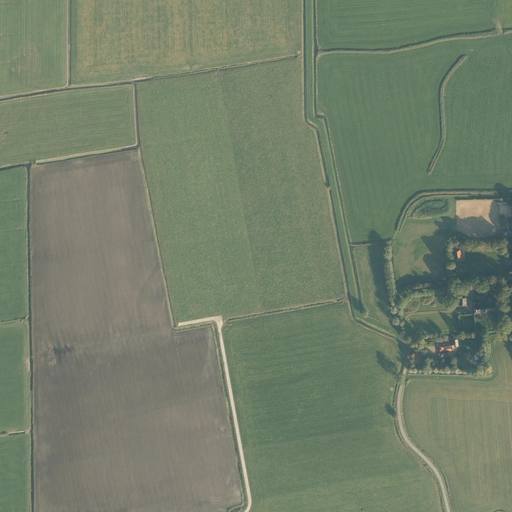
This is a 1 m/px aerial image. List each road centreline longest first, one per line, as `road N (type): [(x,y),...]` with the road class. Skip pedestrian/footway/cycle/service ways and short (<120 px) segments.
road 1 (track): [(247,511),(216,319),(179,325)]
road 2 (unclassified): [(448,511),(433,467),(400,423),(408,347)]
